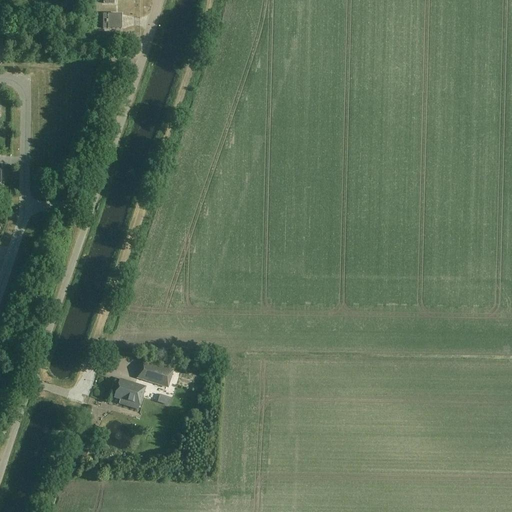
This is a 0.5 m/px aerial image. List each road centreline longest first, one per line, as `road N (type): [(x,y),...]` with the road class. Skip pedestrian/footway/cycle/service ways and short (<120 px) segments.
road 1 (track): [(38,511),(210,0)]
road 2 (unclassified): [(0,472),(92,204)]
road 3 (unclassified): [(92,204),(157,0)]
road 4 (residential): [(0,78),(22,88),(24,99),(22,207)]
